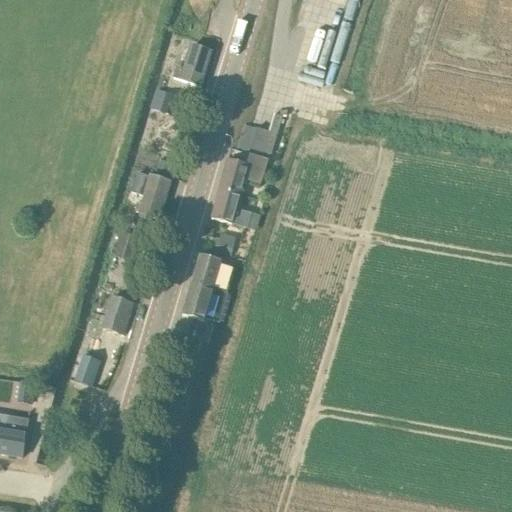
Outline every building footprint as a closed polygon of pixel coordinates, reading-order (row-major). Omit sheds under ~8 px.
[(201,88),(211,54),(191,47),(183,71),(176,68),(172,79),(201,88)] [(153,99),(150,109),(154,110),(161,112),(173,116),(179,98),(167,94),(160,92),(156,91),(153,99)] [(271,157),(282,119),(274,116),(269,133),(256,130),(255,134),(246,132),(240,149),(250,153),(251,151),(271,157)] [(219,189),(240,195),(244,181),(260,185),(268,160),(249,155),(246,165),(227,160),(219,189)] [(158,162),(155,172),(166,175),(169,165),(158,162)] [(159,221),(170,184),(150,178),(141,206),(138,204),(135,213),(139,214),(138,215),(159,221)] [(236,210),(240,195),(219,189),(211,219),(240,227),(248,229),(251,214),(236,210)] [(132,263),(139,238),(121,233),(114,258),(132,263)] [(214,253),(230,258),(236,239),(220,234),(214,253)] [(191,284),(190,286),(212,293),(220,265),(221,263),(217,261),(199,256),(191,284)] [(190,286),(181,316),(188,318),(203,322),(204,321),(212,323),(219,325),(227,297),(212,293),(190,286)] [(123,336),(133,306),(111,299),(101,329),(123,336)] [(83,358),(76,382),(93,388),(101,364),(83,358)] [(180,373),(177,383),(187,386),(190,376),(180,373)] [(160,425),(173,428),(177,411),(164,407),(160,425)] [(1,430),(0,430),(0,456),(21,460),(25,435),(26,435),(28,421),(3,417),(1,430)]
